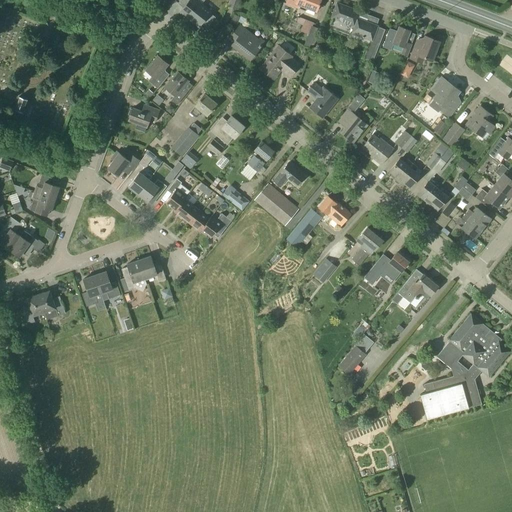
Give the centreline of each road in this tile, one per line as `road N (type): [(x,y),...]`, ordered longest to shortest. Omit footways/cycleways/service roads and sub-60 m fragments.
road 1 (residential): [(473,276),(161,24)]
road 2 (residential): [(511,107),(459,65),(467,30),(386,0)]
road 3 (residential): [(85,186),(125,66),(161,24)]
road 4 (track): [(56,509),(1,343)]
